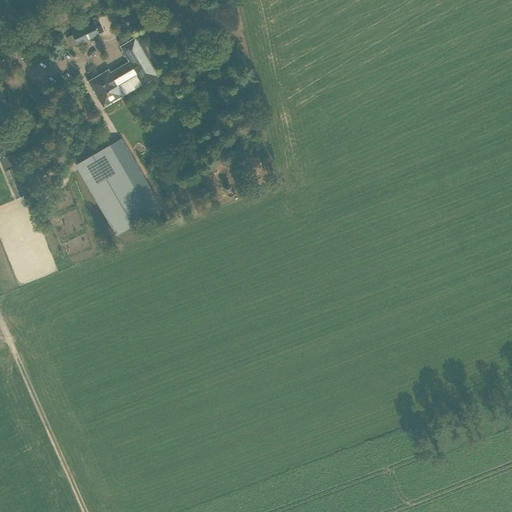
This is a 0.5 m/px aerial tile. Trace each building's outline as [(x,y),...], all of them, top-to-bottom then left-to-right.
[(93,21),(71,32),(77,44),(99,34),(93,21)] [(158,76),(135,38),(120,47),(129,62),(105,76),(103,73),(88,82),(100,102),(103,100),(107,106),(122,97),(117,87),(135,76),(136,75),(142,85),(158,76)] [(121,138),(110,144),(151,215),(162,209),(121,138)] [(0,155),(1,158),(10,152),(5,145),(0,147),(0,155)] [(0,159),(0,160),(4,171),(13,168),(16,166),(11,155),(0,159)] [(13,168),(4,171),(16,198),(27,193),(16,166),(13,168)]
